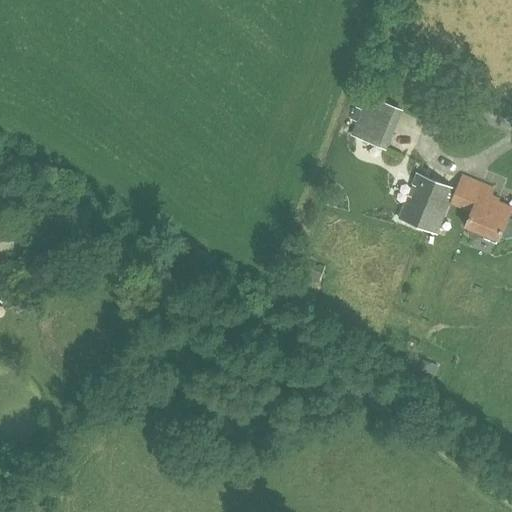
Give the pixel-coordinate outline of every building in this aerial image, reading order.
[(387,103),(370,96),(365,111),(355,107),(351,119),(361,122),(355,137),(357,138),(371,143),(387,103)] [(436,234),(454,189),(417,174),(399,219),(436,234)] [(511,209),(490,200),(494,190),(462,176),(451,202),(471,211),(465,227),(466,227),(469,228),(467,231),(469,237),(475,240),(480,236),(481,233),(484,235),(483,238),(495,243),(496,241),(498,241),(499,237),(503,238),(511,236),(511,224),(511,221),(507,219),(511,209)] [(319,281),(324,268),(301,259),(296,273),(319,281)] [(439,365),(416,356),(412,366),(435,375),(439,365)]
